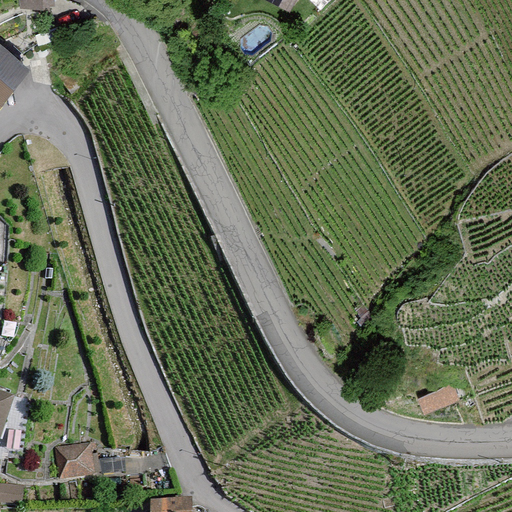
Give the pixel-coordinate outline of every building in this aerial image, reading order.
[(267,0),(284,9),(289,0),(267,0)] [(0,93),(26,63),(0,41),(0,93)] [(0,431),(11,400),(0,396),(0,431)] [(91,443),(56,446),(60,479),(94,475),(91,443)] [(23,486),(0,483),(0,500),(21,502),(23,486)] [(191,511),(191,496),(149,498),(149,511),(191,511)]
